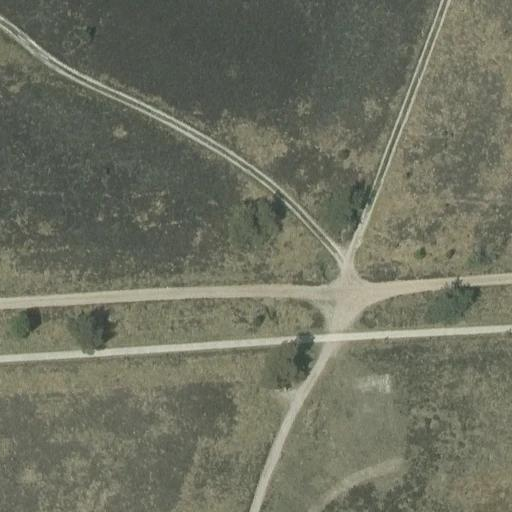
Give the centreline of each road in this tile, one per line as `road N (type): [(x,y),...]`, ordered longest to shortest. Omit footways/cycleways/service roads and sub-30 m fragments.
road 1 (track): [(349,294),(0,308)]
road 2 (track): [(511,283),(349,294)]
